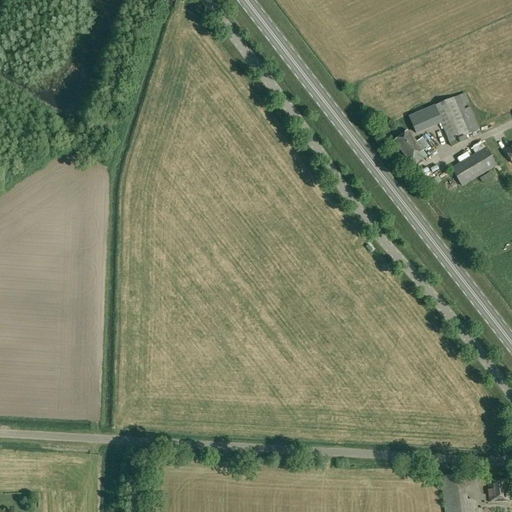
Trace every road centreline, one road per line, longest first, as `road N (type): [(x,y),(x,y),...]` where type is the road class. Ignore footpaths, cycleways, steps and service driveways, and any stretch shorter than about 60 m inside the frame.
road 1 (unclassified): [(511,459),(0,433)]
road 2 (unclassified): [(511,395),(384,243),(206,0)]
road 3 (secondary): [(511,344),(245,0)]
